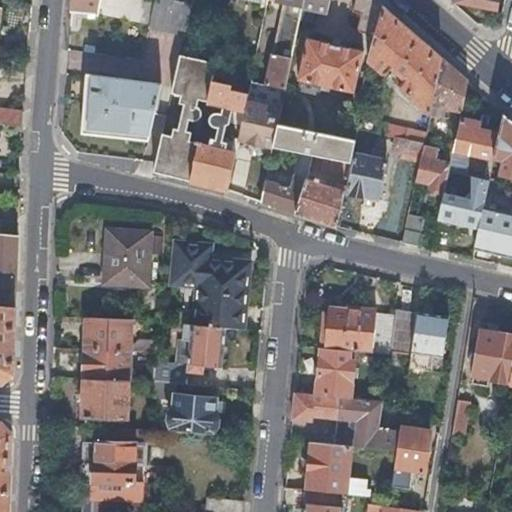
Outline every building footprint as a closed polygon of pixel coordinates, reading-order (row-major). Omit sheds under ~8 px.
[(71,0),(71,9),(98,10),(99,0),(71,0)] [(99,0),(98,10),(149,20),(153,0),(99,0)] [(148,24),(184,33),(187,20),(191,2),(183,0),(153,0),(149,20),(148,24)] [(301,9),(302,4),(302,0),(280,0),(283,0),(272,52),(271,53),(265,83),(285,87),(301,9)] [(302,0),(302,4),(301,9),(323,13),(326,0),(302,0)] [(443,58),(382,5),(376,0),(354,0),(352,10),(362,13),(358,27),(359,31),(373,34),(367,57),(385,73),(391,66),(400,73),(394,81),(430,112),(431,110),(444,113),(446,105),(462,109),(469,81),(443,58)] [(451,0),(454,2),(455,1),(497,9),(498,0),(451,0)] [(329,84),(353,90),(363,50),(308,36),(298,76),(320,82),(318,87),(328,90),(329,84)] [(247,99),(248,91),(230,87),(231,84),(212,79),(216,61),(180,52),(171,91),(181,93),(179,101),(175,99),(171,115),(175,122),(179,123),(178,127),(173,126),(172,133),(162,131),(153,170),(189,179),(227,188),(235,149),(226,147),(228,134),(223,133),(226,123),(230,120),(241,123),(247,99)] [(82,131),(133,137),(134,133),(148,134),(160,81),(87,70),(82,131)] [(273,144),(277,122),(282,101),(277,100),(276,105),(247,99),(241,123),(238,137),(273,144)] [(23,110),(23,108),(0,105),(0,122),(21,125),(23,110)] [(511,118),(504,112),(499,136),(494,158),(495,158),(496,156),(504,158),(501,174),(511,176),(511,118)] [(481,124),(460,119),(453,149),(494,158),(499,136),(479,131),(481,124)] [(424,140),(426,130),(380,120),(378,130),(395,134),(424,140)] [(354,141),(355,139),(277,122),(273,144),(298,149),(313,153),(321,154),(350,161),(354,141)] [(368,128),(357,126),(355,139),(354,141),(364,143),(368,128)] [(423,143),(424,140),(395,134),(393,145),(400,155),(420,160),(423,143)] [(439,147),(423,143),(420,160),(416,177),(414,185),(430,189),(431,186),(444,189),(449,168),(451,161),(437,158),(439,147)] [(356,152),(348,191),(374,197),(382,157),(381,157),(382,149),(369,146),(367,155),(356,152)] [(451,159),(453,149),(447,148),(445,157),(451,159)] [(268,180),(265,179),(261,199),(295,211),(306,176),(307,172),(309,166),(313,153),(298,149),(289,175),(286,187),(268,180)] [(350,161),(321,154),(313,153),(309,166),(318,169),(347,177),(350,161)] [(268,180),(286,187),(289,175),(271,170),(268,180)] [(337,224),(344,189),(311,179),(313,174),(307,172),(306,176),(295,211),(337,224)] [(484,204),(485,198),(444,189),(438,217),(478,226),(484,204)] [(511,255),(511,210),(484,204),(478,226),(474,246),(511,255)] [(424,215),(408,212),(402,240),(418,243),(424,215)] [(147,284),(150,231),(108,229),(104,281),(147,284)] [(0,231),(0,303),(15,304),(18,233),(3,232),(0,231)] [(225,326),(240,327),(246,264),(206,259),(207,246),(179,243),(175,278),(201,281),(197,323),(225,326)] [(0,380),(1,381),(13,371),(15,304),(0,303),(0,380)] [(389,353),(390,349),(395,315),(377,313),(375,312),(328,307),(325,347),(350,350),(389,353)] [(390,349),(412,352),(418,311),(396,308),(395,315),(390,349)] [(441,371),(444,356),(450,316),(418,311),(412,352),(410,366),(441,371)] [(87,316),(85,347),(129,350),(131,318),(87,316)] [(153,379),(153,380),(176,382),(187,383),(189,370),(202,370),(203,364),(221,366),(225,326),(197,323),(183,322),(182,338),(182,339),(189,339),(187,363),(176,363),(154,361),(153,379)] [(511,367),(511,335),(482,330),(473,383),(489,386),(491,378),(510,381),(511,367)] [(178,337),(176,363),(187,363),(189,339),(182,339),(182,338),(178,337)] [(84,376),(128,378),(129,350),(85,347),(84,376)] [(325,347),(322,347),(318,394),(339,396),(351,397),(355,357),(350,356),(350,350),(325,347)] [(135,360),(154,361),(155,351),(136,350),(135,360)] [(84,376),(83,376),(81,414),(126,417),(128,378),(84,376)] [(153,380),(152,398),(174,399),(175,394),(176,382),(153,380)] [(318,394),(295,391),(292,419),(313,421),(314,416),(337,418),(339,396),(318,394)] [(175,394),(174,399),(171,426),(213,430),(215,412),(214,412),(215,397),(175,394)] [(354,445),(376,447),(383,400),(351,397),(339,396),(337,418),(356,421),(353,445),(354,445)] [(466,424),(470,401),(458,399),(454,422),(466,424)] [(0,421),(0,511),(7,511),(10,432),(0,421)] [(430,430),(401,426),(398,449),(395,466),(392,484),(409,487),(412,468),(424,470),(430,430)] [(91,479),(91,480),(91,495),(80,496),(79,511),(145,511),(145,509),(141,508),(142,482),(133,482),(134,463),(143,464),(144,444),(135,444),(135,442),(95,440),(94,460),(92,460),(83,460),(79,464),(79,474),(82,478),(91,479)] [(347,493),(351,445),(311,441),(307,488),(345,492),(347,493)] [(342,511),(345,492),(307,488),(304,511),(342,511)] [(216,511),(242,511),(244,501),(218,498),(216,511)] [(366,511),(383,511),(384,505),(380,504),(368,502),(366,511)]
